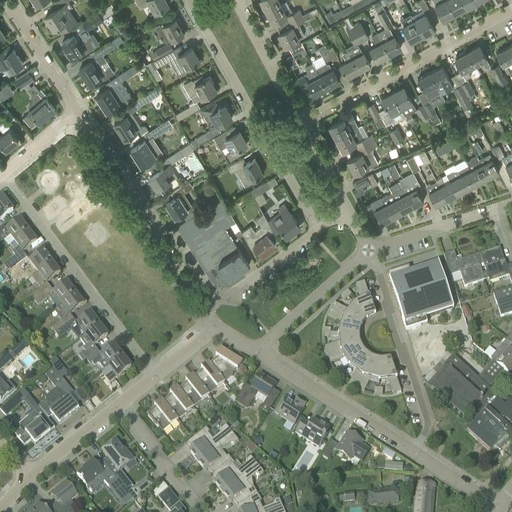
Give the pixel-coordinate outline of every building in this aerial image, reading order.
[(57,0),(55,2),(59,8),(45,17),(53,29),(57,27),(58,28),(60,31),(60,32),(77,21),(69,9),(72,8),(68,1),(69,0),(57,0)] [(134,0),(139,9),(149,3),(154,13),(168,6),(164,0),(134,0)] [(260,0),(266,12),(280,5),(277,0),(260,0)] [(349,0),(351,5),(354,10),(365,4),(362,0),(349,0)] [(423,0),(420,0),(418,1),(423,11),(428,8),(423,0)] [(454,15),(446,0),(432,0),(435,4),(434,5),(443,21),(454,15)] [(446,0),(454,15),(465,9),(460,0),(446,0)] [(474,0),(460,0),(465,9),(476,3),(474,0)] [(379,1),(373,5),(377,13),(377,14),(385,28),(385,29),(388,27),(392,25),(391,22),(382,6),(379,1)] [(341,10),(344,15),(354,10),(351,5),(346,7),(343,2),(339,4),(342,10),(341,10)] [(286,17),(289,22),(302,15),(299,9),(292,13),(289,8),(283,11),(280,5),(266,12),(273,24),(286,17)] [(298,39),(303,37),(304,35),(300,28),(298,24),(308,19),(312,17),(312,16),(319,12),(316,8),(302,15),(289,22),(291,27),(278,34),(285,46),(298,39)] [(330,23),(344,15),(341,10),(333,15),(330,11),(325,14),(330,23)] [(86,28),(98,21),(102,18),(98,12),(82,22),(86,28)] [(422,36),(434,30),(425,15),(414,21),(422,36)] [(362,42),(352,25),(348,17),(343,20),(348,30),(347,31),(355,46),(362,42)] [(171,41),(175,38),(184,34),(175,19),(162,26),(161,24),(159,25),(159,24),(153,27),(154,27),(151,29),(157,39),(160,37),(163,42),(165,41),(166,42),(170,40),(171,41)] [(411,42),(422,36),(414,21),(403,27),(411,42)] [(116,26),(116,29),(120,35),(125,31),(120,24),(116,26)] [(353,26),(362,42),(368,39),(359,24),(358,24),(353,26)] [(87,53),(100,44),(92,33),(90,35),(85,28),(79,32),(78,32),(61,43),(72,59),(77,56),(78,58),(87,53)] [(381,59),(388,55),(381,41),(376,33),(371,36),(376,46),(370,49),(373,54),(372,54),(373,56),(377,63),(383,61),(381,59)] [(396,42),(393,37),(387,40),(386,39),(381,41),(388,55),(399,49),(400,49),(397,43),(396,42)] [(111,42),(94,53),(98,58),(102,55),(114,47),(111,42)] [(160,57),(173,49),(169,43),(156,50),(160,57)] [(304,49),(301,43),(289,49),(292,56),(304,49)] [(10,72),(14,69),(23,64),(13,50),(11,51),(7,45),(0,49),(0,68),(5,65),(10,72)] [(325,62),(331,59),(326,49),(324,45),(317,49),(325,62)] [(173,49),(160,57),(151,62),(154,69),(170,60),(178,75),(187,70),(185,68),(193,64),(194,65),(195,65),(194,63),(199,60),(192,48),(180,54),(176,48),(179,47),(180,47),(179,46),(173,49)] [(326,49),(331,59),(332,61),(338,58),(332,46),(326,49)] [(479,46),(467,52),(474,65),(481,62),(485,69),(490,66),(479,46)] [(507,73),(511,70),(511,53),(508,47),(496,53),(502,66),(507,73)] [(362,54),(360,49),(354,53),(352,49),(347,51),(357,71),(369,65),(363,53),(362,54)] [(346,77),(357,71),(347,51),(341,54),(346,62),(339,66),(346,78),(346,77)] [(467,69),(474,65),(467,52),(466,53),(465,51),(459,55),(460,56),(455,59),(466,79),(471,77),(467,69)] [(87,64),(79,70),(89,86),(98,81),(101,78),(103,80),(114,73),(102,55),(98,58),(91,62),(87,64)] [(120,82),(132,74),(140,68),(137,63),(128,68),(117,76),(120,82)] [(314,94),(326,88),(320,77),(316,69),(312,63),(304,67),(308,73),(297,79),(302,87),(307,84),(314,95),(314,94)] [(327,63),(316,69),(320,77),(326,88),(337,82),(338,82),(332,70),(331,70),(327,63)] [(506,82),(497,65),(491,68),(500,86),(506,82)] [(442,66),(429,73),(436,85),(440,93),(447,89),(453,86),(446,75),(442,66)] [(19,88),(24,85),(32,79),(28,72),(14,81),(19,88)] [(429,73),(417,79),(422,88),(423,91),(428,99),(440,93),(436,85),(429,73)] [(191,80),(183,85),(190,97),(191,97),(193,101),(194,103),(195,102),(216,90),(208,78),(204,80),(201,76),(192,81),(191,80)] [(468,81),(460,85),(471,106),(475,104),(473,99),(476,97),(473,92),(474,92),(468,81)] [(464,110),(471,106),(460,85),(452,89),(464,110)] [(120,108),(126,104),(118,90),(117,91),(113,86),(96,97),(107,113),(119,105),(120,108)] [(403,87),(392,93),(400,108),(402,111),(413,105),(411,102),(408,96),(403,87),(402,87),(403,87)] [(54,109),(45,98),(47,96),(40,89),(33,95),(31,97),(30,103),(35,108),(23,118),(31,128),(38,122),(38,123),(54,109)] [(137,108),(149,101),(159,95),(155,89),(146,95),(134,103),(137,108)] [(381,98),(381,99),(387,110),(389,113),(391,117),(402,111),(400,108),(392,93),(382,99),(381,98)] [(199,108),(195,102),(194,103),(193,101),(188,104),(189,106),(187,107),(190,113),(199,108)] [(429,102),(423,105),(428,115),(429,116),(436,113),(436,112),(430,101),(429,102)] [(207,107),(199,111),(202,116),(203,116),(207,124),(211,130),(232,118),(224,105),(220,108),(219,106),(218,107),(215,102),(207,107)] [(380,116),(377,112),(373,103),(367,106),(374,119),(380,116)] [(423,105),(415,109),(416,110),(422,121),(429,117),(429,116),(428,115),(423,105)] [(14,117),(6,107),(0,112),(6,119),(0,124),(0,129),(4,134),(0,137),(0,144),(6,151),(17,141),(18,141),(10,132),(12,131),(7,124),(14,117)] [(141,134),(148,130),(145,126),(141,126),(140,127),(134,118),(130,112),(113,123),(124,140),(138,130),(141,134)] [(410,113),(404,116),(408,122),(409,125),(410,127),(416,124),(413,119),(410,113)] [(336,139),(358,127),(354,120),(351,115),(343,120),(343,119),(329,127),(336,139)] [(404,116),(399,119),(402,125),(408,122),(404,116)] [(155,157),(161,153),(152,139),(171,127),(167,120),(144,134),(148,140),(145,142),(145,141),(131,150),(141,166),(146,163),(146,164),(149,162),(149,161),(155,157)] [(503,130),(498,121),(497,121),(493,123),(499,133),(503,130)] [(464,130),(467,136),(475,133),(477,137),(483,134),(478,124),(464,130)] [(358,149),(374,140),(371,134),(364,138),(361,133),(358,127),(336,139),(342,150),(355,143),(358,149)] [(397,128),(389,132),(395,144),(403,139),(397,128)] [(455,141),(467,136),(464,130),(452,135),(455,141)] [(222,149),(226,147),(229,152),(226,153),(229,160),(235,156),(244,151),(242,147),(246,144),(239,131),(229,137),(225,131),(213,138),(217,144),(219,143),(222,149)] [(195,139),(190,142),(194,149),(199,146),(198,144),(210,137),(207,132),(195,139)] [(443,143),(447,151),(456,147),(452,139),(443,143)] [(377,145),(374,140),(358,149),(361,154),(347,161),(354,173),(367,166),(368,168),(378,163),(373,154),(373,148),(377,145)] [(194,149),(190,143),(166,158),(170,164),(194,149)] [(438,155),(447,151),(443,143),(434,148),(438,155)] [(504,157),(498,146),(492,149),(498,160),(504,157)] [(418,155),(422,162),(424,165),(430,162),(424,151),(418,155)] [(499,172),(492,159),(489,154),(478,160),(488,178),(498,172),(499,172)] [(466,162),(467,164),(477,183),(488,178),(478,160),(476,155),(470,158),(469,160),(466,162)] [(418,164),(413,156),(406,160),(413,173),(420,169),(418,164)] [(242,158),(236,162),(228,166),(232,173),(236,171),(245,187),(252,183),(251,180),(263,174),(263,173),(262,173),(255,159),(246,164),(242,158)] [(399,175),(397,172),(394,164),(388,167),(394,178),(399,175)] [(467,164),(457,170),(467,189),(477,183),(467,164)] [(162,187),(176,178),(169,166),(149,178),(157,191),(161,188),(162,189),(163,189),(162,187)] [(449,181),(456,194),(467,189),(457,170),(456,170),(457,171),(451,172),(446,174),(449,181)] [(377,184),(372,174),(367,177),(372,186),(377,184)] [(356,189),(365,185),(367,184),(363,177),(352,183),(356,189)] [(436,182),(446,200),(456,194),(449,181),(444,184),(441,177),(435,180),(436,182)] [(267,181),(258,186),(250,191),(258,206),(266,202),(261,192),(271,187),(267,181)] [(418,193),(412,181),(402,187),(412,207),(422,202),(423,201),(418,193)] [(175,218),(182,213),(184,216),(193,210),(187,201),(182,204),(178,197),(192,187),(188,182),(171,193),(174,198),(165,204),(166,204),(175,217),(174,218),(175,218)] [(436,205),(446,200),(436,182),(426,187),(435,206),(436,205)] [(402,212),(412,207),(402,187),(391,192),(395,199),(402,212)] [(179,225),(187,237),(228,210),(216,188),(213,189),(215,194),(213,195),(216,201),(179,225)] [(395,199),(391,192),(381,198),(391,218),(402,212),(395,199)] [(381,223),(391,218),(381,198),(380,197),(364,205),(368,214),(369,214),(374,211),(381,224),(381,223)] [(0,200),(0,220),(13,211),(6,202),(3,198),(0,200)] [(286,237),(298,228),(294,222),(296,221),(284,204),(278,209),(280,211),(270,218),(272,220),(268,222),(263,214),(256,219),(261,226),(265,223),(272,233),(274,236),(275,236),(274,235),(280,231),(286,237)] [(194,248),(224,228),(235,221),(228,210),(187,237),(194,248)] [(10,236),(14,242),(28,231),(20,221),(20,220),(6,231),(3,226),(0,228),(0,242),(1,243),(10,236)] [(241,233),(242,235),(250,249),(254,246),(261,255),(274,246),(267,236),(272,233),(265,223),(261,226),(255,231),(251,225),(241,233)] [(224,228),(194,248),(201,259),(231,239),(224,228)] [(9,271),(10,270),(26,257),(23,252),(36,242),(28,231),(14,242),(18,247),(15,250),(18,255),(11,261),(11,260),(4,265),(9,271)] [(231,239),(201,259),(208,270),(223,260),(238,250),(231,239)] [(480,254),(488,279),(489,282),(509,276),(511,286),(511,274),(509,276),(504,261),(499,248),(480,254)] [(223,260),(233,275),(248,265),(238,250),(223,260)] [(24,267),(32,278),(52,263),(44,252),(30,262),(26,257),(10,270),(14,276),(24,267)] [(484,280),(488,279),(480,254),(456,262),(454,252),(443,256),(446,265),(452,283),(462,280),(465,288),(484,281),(484,280)] [(208,270),(218,285),(233,275),(223,260),(208,270)] [(30,296),(34,301),(50,288),(46,284),(60,273),(52,263),(32,278),(40,288),(30,296)] [(404,276),(402,269),(387,274),(405,331),(421,326),(418,320),(452,308),(453,310),(438,263),(437,263),(438,265),(404,276)] [(355,303),(353,304),(364,317),(365,317),(367,314),(368,316),(369,316),(369,315),(371,315),(374,314),(365,284),(364,284),(364,282),(359,284),(355,285),(357,288),(358,292),(359,297),(360,297),(360,299),(361,300),(355,304),(355,303)] [(61,305),(75,294),(67,283),(54,293),(50,288),(34,301),(38,306),(49,298),(52,302),(51,303),(56,309),(61,305)] [(511,287),(493,294),(501,317),(511,313),(511,287)] [(55,333),(73,320),(70,315),(84,305),(83,304),(75,294),(61,305),(66,310),(60,314),(64,319),(52,328),(55,333)] [(364,317),(353,304),(352,306),(349,311),(347,310),(345,309),(341,307),(337,305),(334,304),(332,307),(331,310),(330,311),(360,326),(361,323),(362,321),(363,321),(361,320),(364,317)] [(466,305),(461,306),(462,309),(461,309),(463,315),(469,313),(467,307),(466,307),(466,305)] [(339,332),(339,334),(355,335),(355,331),(357,332),(357,331),(358,329),(360,326),(330,311),(330,312),(328,316),(326,319),(329,320),(333,322),(337,324),(338,324),(340,325),(339,325),(341,326),(339,332)] [(73,320),(55,333),(60,339),(74,328),(77,332),(80,330),(85,336),(99,325),(91,315),(91,314),(77,325),(73,320)] [(107,336),(99,325),(85,336),(80,340),(85,347),(83,349),(85,352),(83,354),(82,353),(78,355),(83,362),(97,351),(94,346),(107,336)] [(355,336),(355,335),(339,334),(339,336),(340,342),(338,343),(336,343),(331,345),(328,346),(324,347),(325,351),(326,351),(327,354),(327,355),(359,345),(358,342),(357,342),(357,340),(357,339),(355,339),(355,336)] [(511,345),(506,340),(495,353),(489,348),(484,353),(490,358),(490,359),(492,361),(503,371),(508,375),(511,370),(511,345)] [(0,371),(13,359),(14,360),(26,350),(20,343),(8,354),(0,361),(0,371)] [(348,364),(349,365),(362,354),(361,354),(359,352),(360,351),(360,350),(359,348),(360,348),(359,345),(327,355),(327,357),(328,356),(329,360),(328,360),(330,363),(333,362),(337,361),(342,359),(341,359),(344,359),(345,358),(348,364)] [(97,351),(83,362),(85,365),(89,363),(90,365),(92,364),(94,367),(98,364),(98,365),(100,365),(104,370),(108,367),(122,356),(115,346),(114,346),(101,356),(97,351)] [(216,361),(210,366),(223,381),(237,369),(237,370),(242,363),(220,349),(215,357),(217,358),(216,361)] [(355,388),(356,389),(371,359),(368,358),(366,357),(365,356),(364,358),(362,355),(362,354),(349,365),(351,367),(351,366),(356,370),(355,372),(354,374),(352,378),(350,382),(348,385),(352,387),(352,386),(355,388)] [(130,367),(122,356),(108,367),(113,372),(109,375),(105,378),(109,383),(114,380),(130,367)] [(498,378),(503,371),(492,361),(477,379),(452,356),(443,366),(444,367),(427,386),(432,390),(433,389),(441,397),(463,417),(462,418),(463,419),(469,413),(477,420),(474,423),(466,432),(489,453),(494,447),(508,433),(511,436),(511,438),(511,439),(511,437),(511,402),(509,400),(504,405),(497,399),(498,398),(497,398),(487,390),(498,378)] [(374,360),(371,359),(356,389),(357,389),(360,391),(364,393),(365,389),(367,386),(369,381),(370,379),(371,378),(377,380),(379,380),(380,364),(379,364),(376,364),(376,362),(376,361),(376,362),(374,361),(374,360)] [(380,364),(379,380),(381,380),(384,379),(387,379),(387,381),(387,380),(388,383),(389,385),(391,391),(392,395),(395,393),(400,392),(400,390),(390,360),(387,361),(385,362),(384,362),(384,364),(380,364)] [(200,374),(194,378),(208,396),(222,384),(224,387),(226,386),(223,381),(210,366),(208,363),(200,368),(202,371),(200,374)] [(38,364),(33,368),(38,373),(43,369),(38,364)] [(66,397),(73,393),(63,380),(54,368),(45,375),(56,389),(44,399),(46,401),(39,407),(48,419),(52,416),(59,424),(77,410),(69,399),(68,399),(66,397)] [(257,393),(267,400),(276,385),(259,374),(250,388),(245,385),(235,403),(242,408),(244,404),(251,403),(257,393)] [(185,386),(179,391),(193,408),(206,397),(209,400),(211,398),(208,396),(194,378),(192,375),(185,381),(187,383),(185,386)] [(0,402),(1,402),(0,401),(5,397),(8,394),(8,395),(15,389),(8,381),(5,383),(0,377),(0,402)] [(169,399),(163,403),(177,421),(191,409),(193,412),(195,411),(193,408),(179,391),(176,388),(169,393),(171,396),(169,399)] [(7,403),(0,409),(0,410),(6,417),(14,411),(22,403),(23,402),(31,410),(26,414),(28,417),(39,409),(29,397),(22,389),(7,403)] [(74,394),(83,405),(90,400),(81,389),(74,394)] [(294,426),(298,419),(304,411),(302,410),(305,404),(296,398),(292,405),(289,404),(290,402),(284,397),(274,413),(294,426)] [(161,433),(169,427),(175,422),(177,424),(179,423),(177,421),(163,403),(161,400),(154,406),(155,408),(154,411),(147,416),(161,433)] [(259,409),(267,413),(272,404),(265,400),(259,409)] [(20,426),(13,432),(24,446),(28,443),(31,440),(31,441),(34,444),(33,444),(34,444),(35,445),(35,444),(35,445),(36,444),(35,444),(49,433),(50,433),(50,432),(54,428),(48,420),(39,409),(28,417),(27,418),(19,425),(20,426)] [(228,422),(236,429),(240,425),(232,418),(228,422)] [(303,421),(298,429),(295,434),(308,443),(310,440),(320,446),(326,437),(324,436),(329,428),(319,422),(317,424),(315,423),(315,422),(313,420),(310,425),(303,421)] [(212,439),(207,433),(209,432),(206,428),(187,443),(193,452),(190,454),(196,462),(232,433),(225,425),(221,429),(221,433),(212,439)] [(206,467),(212,475),(231,460),(228,456),(226,457),(222,451),(230,444),(234,445),(238,441),(232,433),(196,462),(202,469),(206,467)] [(361,462),(363,459),(368,451),(359,445),(361,442),(347,433),(339,446),(331,441),(321,456),(327,460),(333,450),(349,460),(352,456),(361,462)] [(115,441),(102,452),(109,461),(115,469),(117,470),(118,472),(119,472),(125,467),(133,461),(126,452),(122,447),(121,448),(115,441)] [(212,475),(216,480),(218,483),(215,485),(221,493),(257,464),(250,457),(246,460),(246,464),(237,471),(232,465),(234,463),(231,460),(212,475)] [(88,465),(76,474),(83,482),(86,486),(93,481),(99,476),(104,482),(108,486),(125,506),(133,500),(122,487),(113,476),(105,465),(103,462),(101,464),(100,462),(97,465),(93,459),(87,464),(88,465)] [(231,498),(237,506),(257,494),(253,487),(251,488),(247,482),(255,475),(259,476),(263,473),(257,464),(221,493),(227,500),(231,498)] [(118,472),(113,476),(122,487),(128,483),(119,472),(118,472)] [(134,488),(132,491),(138,499),(153,486),(147,478),(134,488)] [(77,496),(72,489),(66,481),(58,487),(59,488),(50,495),(57,505),(60,503),(66,511),(74,504),(71,501),(77,496)] [(417,483),(416,493),(413,511),(431,511),(434,485),(417,483)] [(368,491),(369,501),(370,506),(398,502),(397,487),(368,491)] [(163,505),(174,496),(168,489),(157,497),(163,505)] [(354,502),(353,493),(343,494),(343,495),(339,495),(339,502),(344,501),(344,503),(354,502)] [(237,506),(239,511),(274,511),(283,509),(279,499),(274,501),(272,505),(262,509),(259,502),(261,501),(257,494),(237,506)] [(47,511),(45,510),(38,503),(33,508),(34,510),(32,511),(47,511)]
